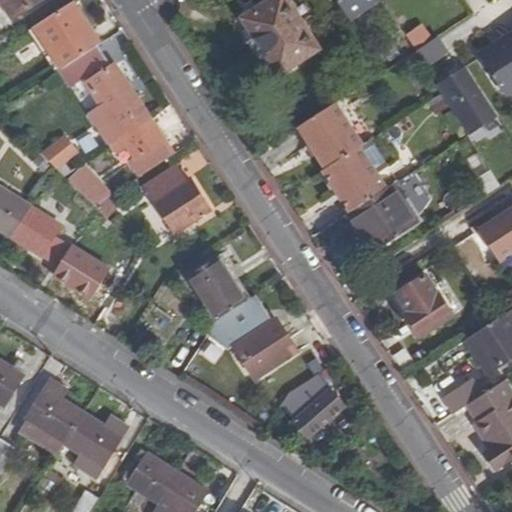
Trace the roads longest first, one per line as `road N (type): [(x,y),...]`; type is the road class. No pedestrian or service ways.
road 1 (residential): [(465,511),(130,0)]
road 2 (residential): [(346,511),(0,289)]
road 3 (unknown): [(329,304),(511,187)]
